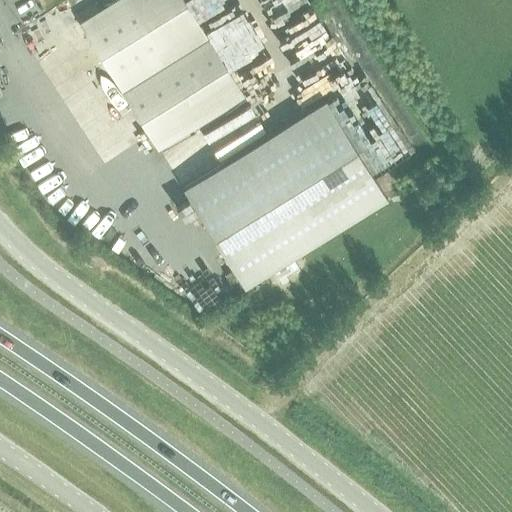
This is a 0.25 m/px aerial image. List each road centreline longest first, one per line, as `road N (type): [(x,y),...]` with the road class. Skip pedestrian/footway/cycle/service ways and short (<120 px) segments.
road 1 (tertiary): [(0,227),(49,273),(375,511)]
road 2 (trunk): [(247,511),(0,339)]
road 3 (trunk): [(0,380),(187,511)]
